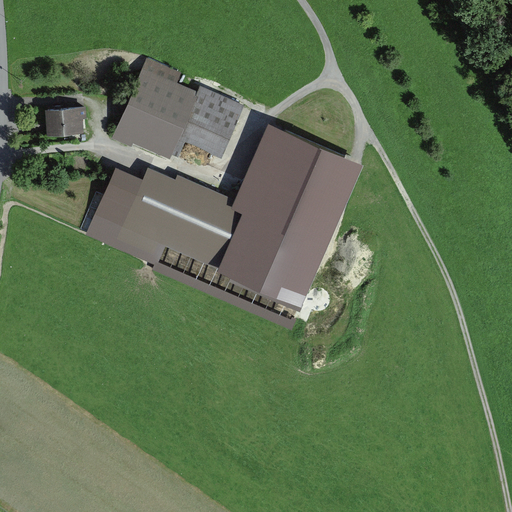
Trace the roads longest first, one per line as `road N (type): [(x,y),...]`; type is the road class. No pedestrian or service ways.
road 1 (track): [(336,75),(456,301),(510,511)]
road 2 (track): [(299,0),(330,47),(336,75),(266,109),(224,163),(159,162),(102,145),(0,154)]
road 3 (track): [(0,102),(90,101),(102,120),(102,145)]
